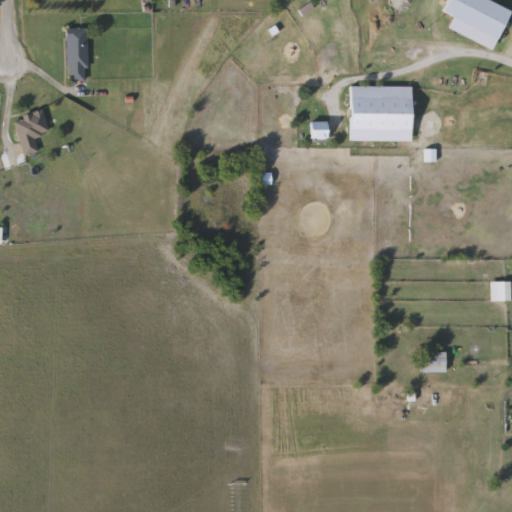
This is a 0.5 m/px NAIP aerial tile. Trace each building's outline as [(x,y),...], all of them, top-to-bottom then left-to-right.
[(441,13),(447,0),(487,0),(510,10),(497,38),(441,13)] [(87,30),(87,82),(67,82),(67,30),(87,30)] [(410,141),(350,141),(350,87),(410,87),(410,141)] [(39,152),(24,157),(13,120),(43,111),(49,132),(34,137),(39,152)] [(511,282),(511,301),(490,301),(490,282),(511,282)] [(445,372),(420,372),(420,352),(445,352),(445,372)]
